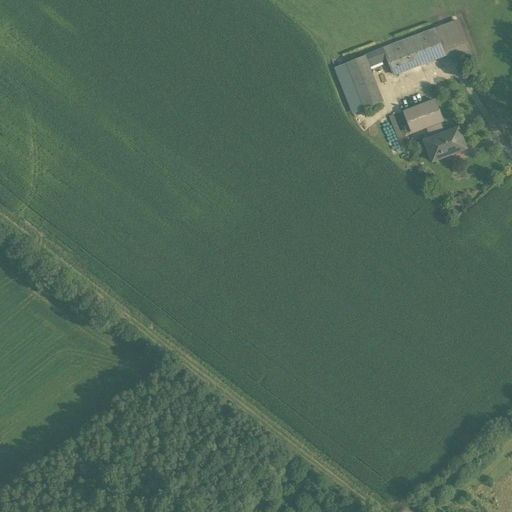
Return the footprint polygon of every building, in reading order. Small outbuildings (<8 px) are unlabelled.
[(457,21),(435,29),(445,55),(448,54),(450,58),(469,50),(457,21)] [(435,29),(383,49),(387,59),(394,75),(445,55),(435,29)] [(383,49),(365,56),(369,66),(387,59),(383,49)] [(369,66),(365,56),(346,63),(365,110),(383,103),(369,66)] [(473,69),(468,72),(472,79),(477,76),(473,69)] [(435,101),(419,107),(427,127),(440,122),(443,121),(435,101)] [(419,107),(404,112),(412,133),(427,127),(419,107)] [(406,148),(393,115),(389,117),(402,150),(406,148)] [(440,122),(427,127),(431,139),(445,134),(440,122)] [(431,139),(425,142),(432,162),(466,149),(458,129),(445,134),(431,139)]
